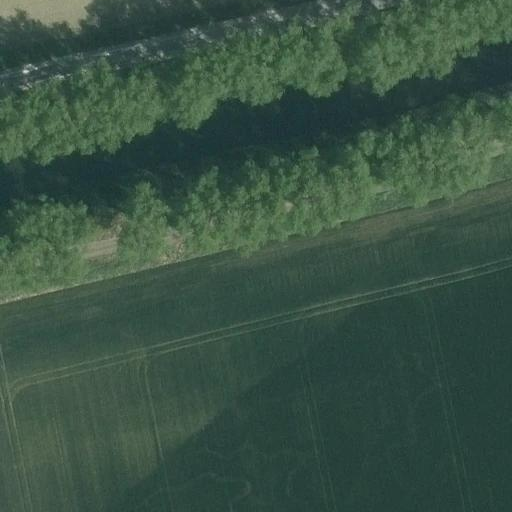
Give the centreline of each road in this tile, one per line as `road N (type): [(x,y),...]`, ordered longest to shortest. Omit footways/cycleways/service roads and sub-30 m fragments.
road 1 (track): [(0,266),(511,140)]
road 2 (tertiary): [(0,87),(357,0)]
